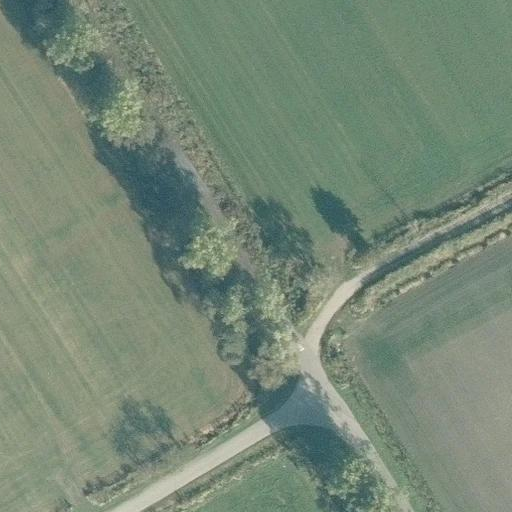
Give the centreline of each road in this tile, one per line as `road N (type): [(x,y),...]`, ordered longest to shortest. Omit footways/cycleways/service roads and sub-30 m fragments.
road 1 (unclassified): [(389,511),(311,392),(109,511)]
road 2 (track): [(311,392),(316,331),(345,289),(511,197)]
